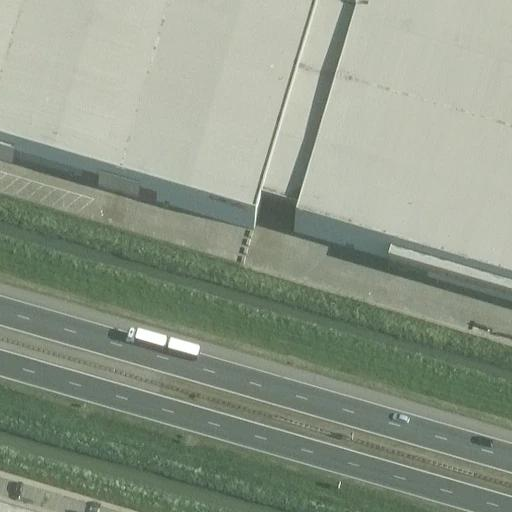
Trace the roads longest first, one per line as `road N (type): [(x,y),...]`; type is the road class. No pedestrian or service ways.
road 1 (motorway): [(511,459),(0,310)]
road 2 (motorway): [(0,364),(511,510)]
